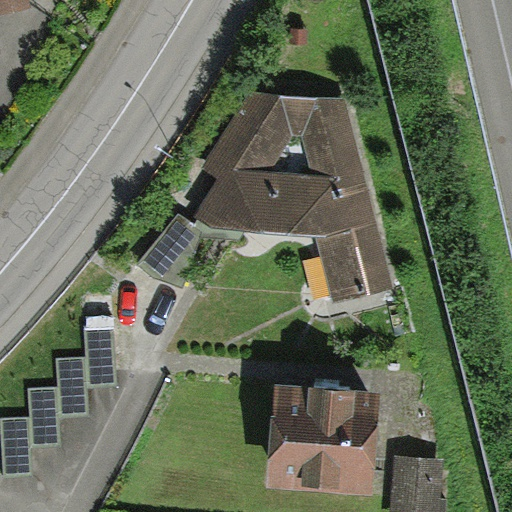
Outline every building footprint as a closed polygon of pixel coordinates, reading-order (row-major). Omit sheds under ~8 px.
[(0,0),(0,13),(33,5),(31,0),(0,0)] [(333,303),(395,289),(345,99),(278,95),(251,92),(202,169),(217,179),(191,221),(195,224),(197,220),(210,228),(244,231),(316,236),(333,303)] [(143,259),(163,275),(195,235),(200,228),(195,224),(191,221),(178,213),(143,259)] [(240,239),(244,231),(210,228),(197,220),(195,224),(200,228),(195,235),(201,238),(240,239)] [(114,315),(87,317),(87,332),(114,330),(114,315)] [(2,418),(4,476),(31,475),(30,447),(59,446),(58,417),(88,415),(87,387),(117,385),(114,330),(87,332),(88,357),(59,359),(60,388),(30,390),(32,417),(2,418)] [(275,383),(267,488),(373,496),(381,391),(275,383)] [(443,460),(396,456),(391,511),(439,511),(440,498),(443,460)] [(446,511),(447,499),(440,498),(439,511),(446,511)]
